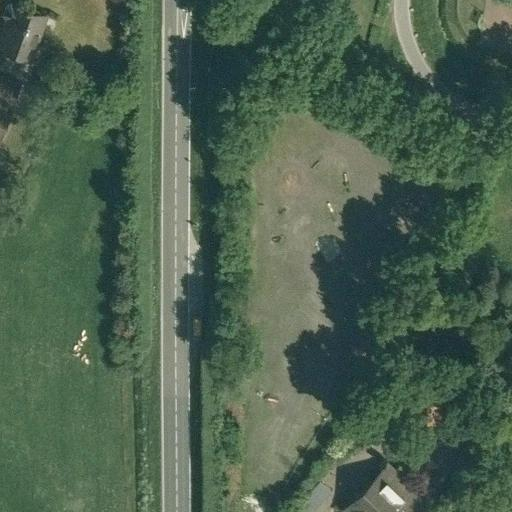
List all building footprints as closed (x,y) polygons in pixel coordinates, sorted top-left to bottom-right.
[(17,3),(17,5),(11,3),(7,4),(4,14),(5,17),(12,19),(7,32),(3,30),(0,38),(0,45),(31,57),(46,14),(17,3)] [(0,75),(0,141),(21,83),(0,75)] [(409,371),(418,370),(419,420),(455,419),(453,361),(426,362),(425,352),(408,354),(409,371)] [(472,433),(458,456),(452,466),(476,481),(497,447),(472,433)] [(345,507),(350,511),(422,511),(428,507),(385,466),(345,507)]
